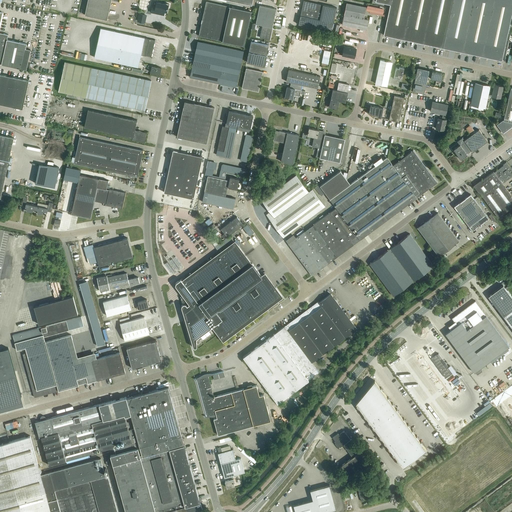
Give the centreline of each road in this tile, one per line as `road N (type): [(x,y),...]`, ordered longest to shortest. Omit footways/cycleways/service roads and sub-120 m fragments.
road 1 (tertiary): [(511,246),(370,358),(270,491)]
road 2 (residential): [(511,75),(374,46),(353,123)]
road 3 (residential): [(309,292),(250,210),(267,106)]
road 4 (residential): [(460,181),(309,292)]
road 5 (residential): [(179,370),(0,419)]
road 6 (residential): [(309,292),(224,356),(179,370)]
road 7 (unclassified): [(179,370),(151,269),(147,222)]
road 8 (residential): [(0,222),(63,235),(147,222)]
road 9 (unclassified): [(147,222),(173,85)]
road 10 (unclassified): [(215,503),(179,370)]
road 11 (residential): [(353,123),(429,142),(460,181)]
